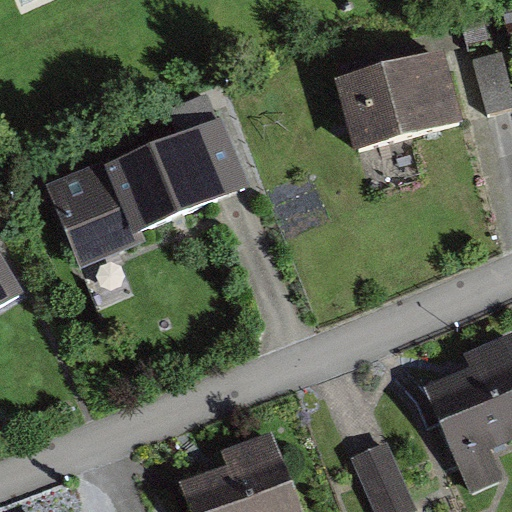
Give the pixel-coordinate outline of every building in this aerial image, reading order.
[(511,96),(501,59),(475,66),(490,118),(504,114),(511,111),(511,96)] [(441,60),(330,83),(345,156),(456,133),(441,60)] [(218,126),(53,185),(86,276),(140,257),(136,246),(224,214),(218,197),(241,189),(218,126)] [(0,307),(12,300),(0,279),(0,307)] [(468,377),(430,391),(464,484),(502,470),(493,446),(511,439),(511,338),(461,357),(468,377)] [(220,469),(176,486),(185,511),(300,511),(270,433),(215,455),(220,469)] [(372,461),(357,467),(375,511),(416,511),(391,453),(372,461)]
